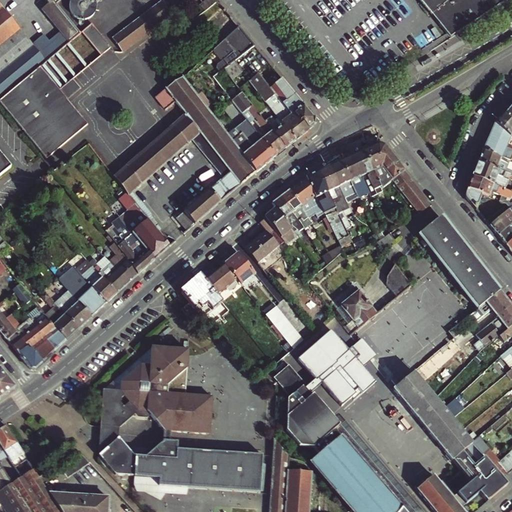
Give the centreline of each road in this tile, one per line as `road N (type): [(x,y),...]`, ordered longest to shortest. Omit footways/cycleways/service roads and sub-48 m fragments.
road 1 (secondary): [(242,209),(34,390)]
road 2 (residential): [(384,124),(511,278)]
road 3 (residential): [(235,0),(340,129)]
road 4 (secondary): [(511,32),(373,111)]
road 5 (secondary): [(384,124),(511,50)]
road 6 (unknown): [(425,511),(387,450),(388,382)]
road 7 (secondary): [(242,209),(350,141)]
road 8 (secondary): [(340,129),(242,209)]
